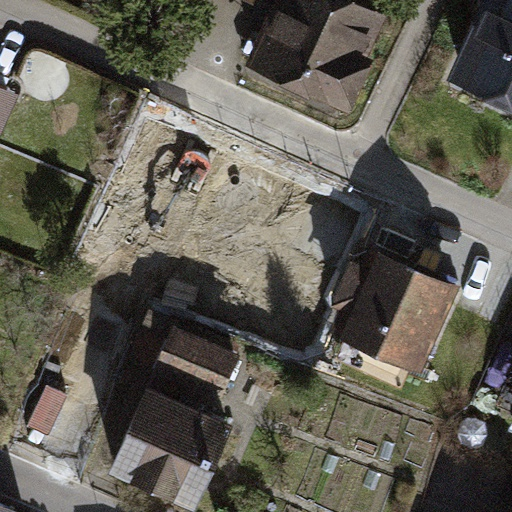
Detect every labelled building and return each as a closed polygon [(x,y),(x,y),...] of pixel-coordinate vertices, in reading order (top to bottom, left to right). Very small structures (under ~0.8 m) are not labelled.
[(382,9),(361,0),(275,0),(253,51),(345,91),(382,9)] [(511,0),(483,0),(449,72),(511,102),(511,0)] [(0,103),(9,80),(0,76),(0,103)] [(445,285),(354,247),(324,318),(415,356),(445,285)] [(96,288),(134,301),(139,286),(101,272),(96,288)] [(240,353),(175,325),(159,362),(224,390),(240,353)] [(93,381),(35,358),(5,434),(63,457),(93,381)] [(222,424),(137,387),(104,460),(189,498),(222,424)]
